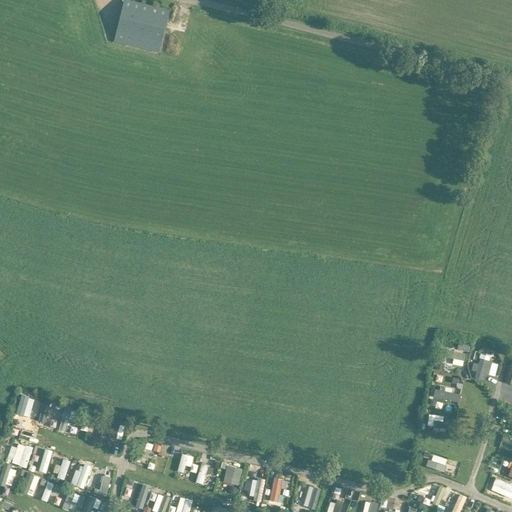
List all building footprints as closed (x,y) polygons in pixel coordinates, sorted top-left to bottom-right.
[(159,53),(167,20),(169,11),(126,0),(123,0),(114,42),(159,53)] [(447,356),(445,364),(456,367),(460,351),(436,346),(434,353),(447,356)] [(470,350),(468,359),(476,361),(477,356),(473,355),(474,351),(470,350)] [(437,362),(436,369),(442,371),(444,364),(437,362)] [(449,389),(452,376),(434,372),(431,386),(449,389)] [(52,420),(51,432),(70,434),(71,405),(58,404),(57,421),(52,420)] [(421,414),(420,427),(438,428),(439,414),(421,414)] [(89,432),(91,418),(76,416),(74,430),(89,432)] [(96,434),(116,439),(119,424),(100,419),(96,434)] [(430,448),(433,437),(427,435),(424,446),(430,448)] [(147,441),(146,451),(154,452),(155,441),(147,441)] [(5,464),(21,468),(27,446),(11,442),(5,464)] [(37,459),(35,468),(43,470),(48,451),(35,447),(32,458),(37,459)] [(180,463),(185,464),(187,455),(175,453),(171,471),(177,473),(180,463)] [(497,458),(494,465),(502,469),(505,462),(497,458)] [(194,463),(189,482),(196,484),(199,473),(205,475),(207,467),(194,463)] [(21,471),(14,491),(22,494),(30,474),(21,471)] [(507,493),(510,485),(489,476),(486,484),(507,493)] [(280,491),(280,478),(267,477),(266,490),(280,491)] [(256,490),(257,478),(250,478),(249,489),(256,490)] [(40,481),(35,499),(42,501),(47,482),(40,481)] [(302,499),(305,485),(298,484),(296,498),(302,499)] [(56,500),(61,488),(55,485),(50,498),(56,500)] [(126,501),(132,502),(135,486),(129,485),(126,501)] [(439,507),(444,489),(432,485),(426,503),(439,507)] [(230,488),(229,491),(231,494),(234,495),(236,493),(237,490),(236,487),(233,486),(230,488)] [(453,493),(443,511),(453,511),(461,497),(453,493)] [(90,511),(95,499),(82,495),(76,511),(90,511)] [(179,497),(176,509),(171,508),(169,511),(182,511),(186,499),(179,497)] [(323,501),(320,511),(326,511),(329,502),(323,501)]
